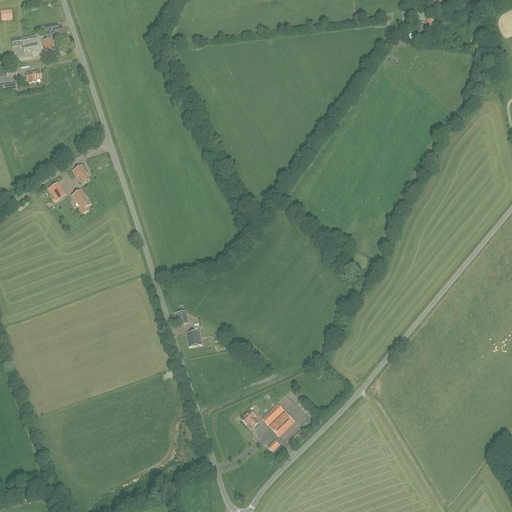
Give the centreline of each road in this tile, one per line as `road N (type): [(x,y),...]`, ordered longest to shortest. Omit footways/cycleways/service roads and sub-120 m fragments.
road 1 (tertiary): [(233,508),(61,0)]
road 2 (tertiary): [(249,511),(511,205)]
road 3 (track): [(0,212),(108,139)]
